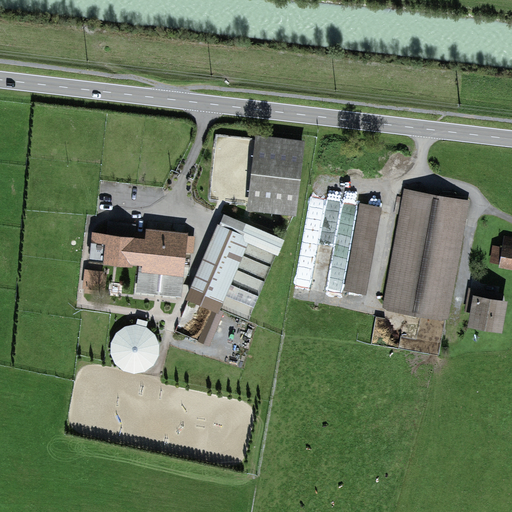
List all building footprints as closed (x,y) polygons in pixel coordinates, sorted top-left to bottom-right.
[(258,138),(250,207),(293,212),(302,143),(258,138)] [(406,193),(385,306),(446,317),(466,204),(406,193)] [(360,205),(346,287),(365,290),(380,209),(360,205)] [(282,240),(224,215),(219,227),(242,237),(277,253),(282,240)] [(189,297),(213,307),(242,237),(219,227),(189,297)] [(182,251),(192,252),(193,236),(146,231),(145,234),(139,233),(138,238),(94,233),(91,257),(143,262),(141,288),(178,292),(182,251)] [(511,266),(511,239),(506,238),(505,249),(494,247),(492,260),(502,262),(502,265),(511,266)] [(87,271),(85,286),(100,288),(102,273),(87,271)] [(477,299),(473,321),(498,326),(502,304),(477,299)] [(198,340),(208,344),(222,311),(212,307),(198,340)] [(153,335),(144,329),(146,322),(138,320),(136,326),(126,328),(118,334),(113,343),(113,353),(117,362),(124,368),(134,371),(144,369),(152,363),(156,354),(157,344),(153,335)]
